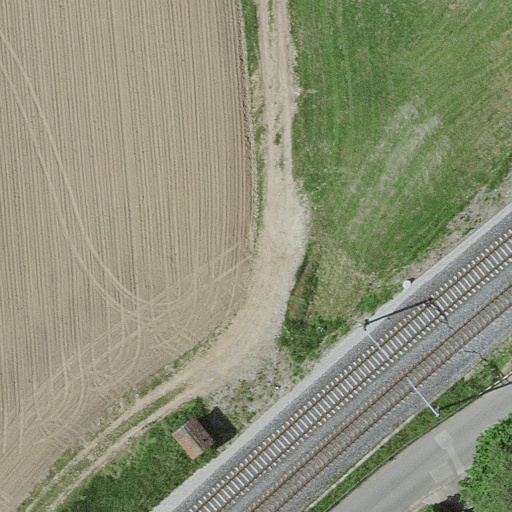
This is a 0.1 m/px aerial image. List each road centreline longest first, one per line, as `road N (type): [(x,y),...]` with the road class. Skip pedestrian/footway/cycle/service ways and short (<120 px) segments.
road 1 (track): [(32,511),(84,442),(138,407),(201,389),(246,362),(281,255),(263,0)]
road 2 (unclassified): [(511,413),(374,511)]
